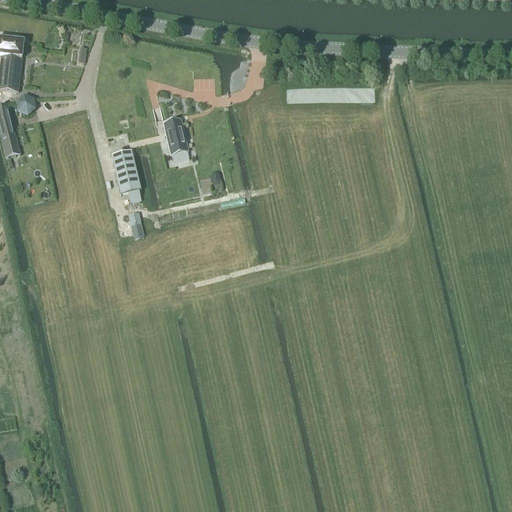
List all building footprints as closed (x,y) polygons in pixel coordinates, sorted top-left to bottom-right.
[(22,61),(24,44),(0,40),(0,58),(1,58),(22,61)] [(84,65),(88,50),(81,49),(77,63),(84,65)] [(64,65),(72,66),(74,53),(65,52),(64,65)] [(0,92),(18,95),(22,61),(1,58),(0,67),(0,92)] [(36,112),(34,101),(23,97),(15,104),(17,115),(27,119),(36,112)] [(0,137),(5,160),(19,157),(7,108),(0,109),(0,137)] [(187,153),(181,124),(157,130),(163,158),(187,153)] [(111,158),(120,198),(141,193),(131,153),(111,158)] [(140,227),(138,216),(128,218),(130,229),(140,227)]
